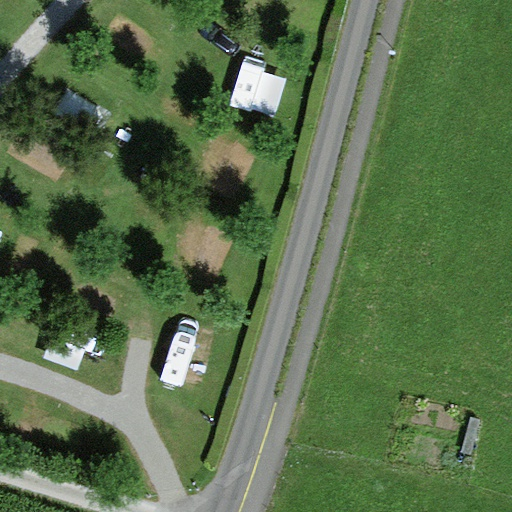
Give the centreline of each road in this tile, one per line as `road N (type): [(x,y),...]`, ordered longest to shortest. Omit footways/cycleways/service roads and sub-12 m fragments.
road 1 (residential): [(364,0),(256,400),(217,511)]
road 2 (track): [(135,511),(0,468)]
